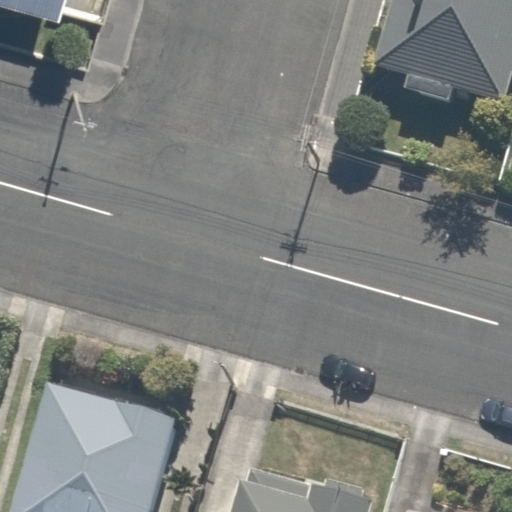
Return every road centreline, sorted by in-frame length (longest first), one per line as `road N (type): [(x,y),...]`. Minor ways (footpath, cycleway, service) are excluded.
road 1 (residential): [(511,324),(188,232)]
road 2 (residential): [(188,232),(253,0)]
road 3 (residential): [(188,232),(0,178)]
